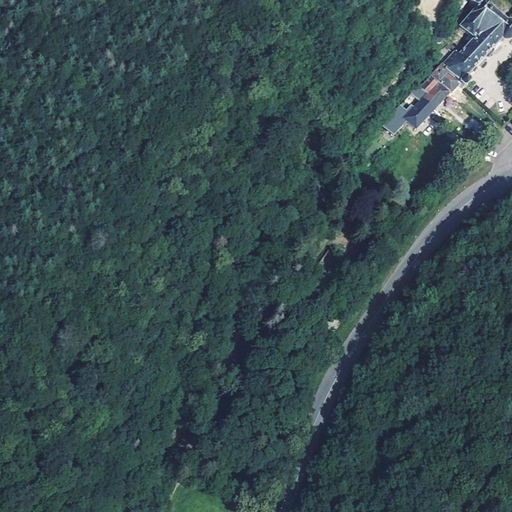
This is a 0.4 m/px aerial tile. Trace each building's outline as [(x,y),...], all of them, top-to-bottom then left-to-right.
[(465,36),(437,66),(462,89),(466,84),(461,80),(468,73),(465,70),(486,48),(489,50),(496,44),(503,44),(510,35),(511,28),(507,22),(498,21),(486,9),(487,8),(478,0),(467,0),(467,3),(473,10),(456,28),(465,36)] [(462,89),(437,66),(416,88),(421,95),(399,119),(410,131),(445,94),(446,95),(455,87),(460,91),(462,89)] [(342,274),(324,261),(303,288),(320,302),(342,274)] [(322,329),(330,334),(337,322),(330,317),(322,329)] [(321,348),(330,334),(322,329),(313,343),(321,348)] [(179,434),(187,438),(192,425),(184,422),(179,434)]
